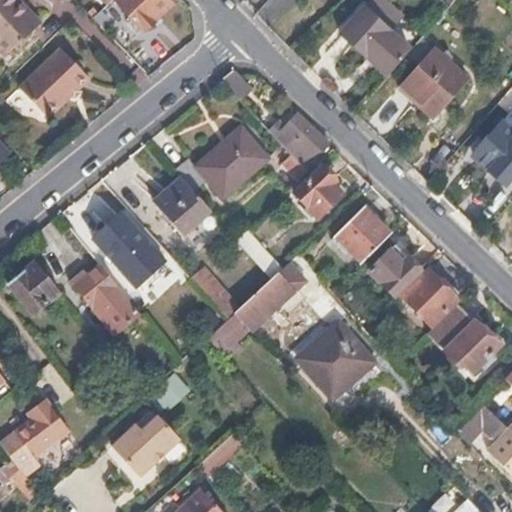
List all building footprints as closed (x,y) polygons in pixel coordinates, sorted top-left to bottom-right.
[(38,24),(21,4),(17,0),(0,0),(0,51),(5,57),(38,24)] [(171,5),(166,0),(112,0),(141,31),(171,5)] [(414,51),(385,26),(406,0),(371,0),(364,8),(362,7),(339,33),(390,77),(414,51)] [(432,116),(467,77),(434,47),(399,87),(432,116)] [(48,119),(87,80),(59,51),(19,89),(48,119)] [(250,91),(237,78),(232,72),(221,81),(241,101),(250,91)] [(328,144),(298,116),(285,129),(279,123),(270,131),(292,154),(309,172),(316,166),(318,163),(313,158),(328,144)] [(504,183),(511,174),(511,129),(501,120),(487,136),(490,140),(475,157),(504,183)] [(223,200),(268,158),(239,127),(194,168),(186,159),(173,171),(179,179),(192,193),(205,181),(223,200)] [(17,140),(6,129),(0,134),(0,135),(10,146),(17,140)] [(309,172),(292,154),(283,163),(300,180),(309,172)] [(315,219),(339,196),(331,187),(334,184),(316,166),(309,172),(300,180),(303,184),(303,185),(293,196),(315,219)] [(208,212),(192,193),(179,179),(151,204),(179,238),(208,212)] [(361,265),(388,238),(361,212),(334,238),(361,265)] [(145,246),(120,216),(91,240),(117,270),(145,246)] [(278,272),(243,233),(234,242),(268,282),(278,272)] [(421,273),(395,246),(390,252),(368,273),(394,300),(421,273)] [(59,292),(33,260),(4,284),(31,316),(59,292)] [(251,334),(305,283),(287,265),(278,272),(268,282),(238,309),(232,315),(234,317),(248,332),(251,334)] [(138,314),(99,266),(74,287),(114,334),(138,314)] [(238,309),(203,269),(190,281),(225,322),(232,315),(238,309)] [(458,303),(428,272),(402,298),(433,330),(458,303)] [(499,345),(490,335),(487,338),(473,324),(470,324),(455,309),(428,337),(459,369),(463,366),(470,374),(499,345)] [(223,355),(248,332),(234,317),(209,340),(223,355)] [(331,398),(371,361),(336,324),(296,359),(331,398)] [(137,364),(122,345),(111,353),(126,373),(137,364)] [(511,370),(503,380),(511,388),(511,370)] [(0,399),(11,390),(0,376),(0,399)] [(463,423),(477,407),(476,405),(463,393),(447,409),(463,423)] [(32,458),(67,431),(44,402),(25,416),(29,421),(10,434),(30,460),(32,458)] [(511,434),(508,431),(480,405),(477,407),(463,423),(455,432),(468,446),(481,431),(487,436),(501,448),(499,452),(492,459),(511,477),(511,434)] [(148,412),(145,415),(110,449),(138,479),(173,446),(177,443),(148,412)] [(30,460),(10,434),(0,441),(0,445),(11,460),(18,469),(24,477),(38,466),(32,458),(30,460)] [(218,478),(237,460),(223,446),(205,464),(218,478)] [(18,469),(11,460),(0,468),(0,480),(2,482),(8,477),(18,469)] [(24,477),(18,469),(8,477),(29,501),(37,493),(24,477)] [(216,511),(197,491),(174,511),(216,511)] [(465,511),(472,505),(463,496),(455,504),(463,511),(465,511)]
